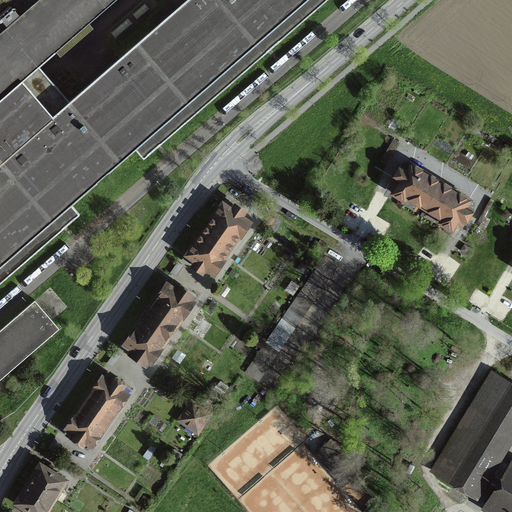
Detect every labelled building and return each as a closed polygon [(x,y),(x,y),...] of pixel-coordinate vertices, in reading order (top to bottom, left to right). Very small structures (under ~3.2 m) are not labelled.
[(11,0),(0,10),(0,280),(77,215),(69,205),(135,148),(143,157),(325,0),(11,0)] [(385,164),(388,166),(402,146),(399,144),(385,164)] [(393,186),(396,187),(392,194),(403,201),(400,206),(418,217),(437,229),(440,223),(451,230),(455,224),(458,226),(461,227),(471,211),(470,210),(468,212),(464,209),(465,207),(469,201),(440,183),(410,164),(406,171),(405,173),(400,170),(402,168),(401,168),(390,184),(393,186)] [(480,223),(493,201),(489,199),(477,221),(480,223)] [(214,218),(205,230),(196,243),(196,242),(186,255),(195,262),(194,264),(193,266),(201,272),(204,268),(213,274),(222,261),(221,260),(230,247),(238,235),(239,236),(249,223),(240,217),(243,213),(234,206),(233,208),(231,211),(222,204),(213,217),(214,218)] [(258,382),(338,265),(325,256),(245,373),(258,382)] [(157,299),(146,315),(134,331),(133,331),(124,344),(133,350),(130,354),(137,359),(144,364),(147,360),(150,363),(160,350),(159,349),(170,333),(182,316),(183,317),(192,304),(189,301),(192,297),(185,293),(178,287),(175,292),(166,285),(156,298),(157,299)] [(0,328),(0,378),(60,327),(35,298),(0,328)] [(111,376),(102,371),(91,386),(92,387),(76,410),(75,409),(64,426),(72,432),(69,435),(73,438),(72,441),(76,443),(79,445),(81,442),(84,445),(86,442),(92,446),(131,390),(125,386),(127,383),(119,377),(113,373),(111,376)] [(451,450),(438,471),(473,492),(511,428),(511,389),(506,386),(463,457),(451,450)] [(205,421),(209,415),(195,405),(183,423),(197,432),(201,426),(204,428),(208,423),(205,421)] [(62,439),(56,436),(48,447),(54,451),(62,439)] [(317,450),(317,453),(316,454),(327,466),(330,464),(346,483),(356,474),(352,468),(349,471),(337,457),(342,453),(334,444),(330,448),(326,445),(321,450),(316,449),(316,450),(317,450)] [(53,466),(39,458),(13,501),(22,507),(20,511),(21,511),(49,511),(50,511),(49,509),(56,499),(62,502),(67,493),(65,488),(67,485),(66,483),(70,477),(53,466)] [(511,511),(511,469),(491,503),(506,511),(511,511)] [(364,478),(359,473),(355,476),(359,482),(364,478)] [(149,497),(144,494),(140,501),(145,504),(149,497)]
